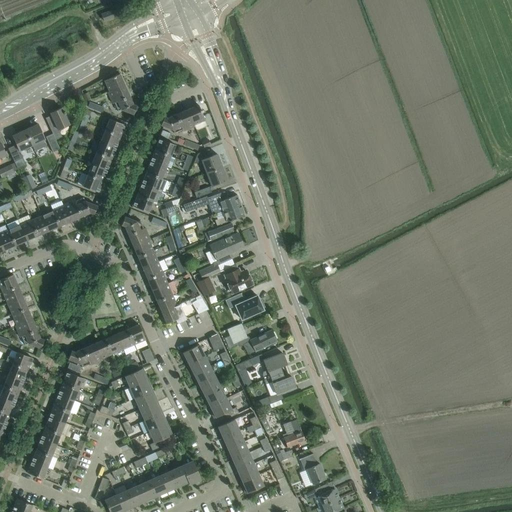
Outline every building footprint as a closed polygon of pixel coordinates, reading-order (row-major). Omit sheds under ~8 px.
[(104,80),(109,91),(109,92),(124,85),(119,74),(104,80)] [(133,104),(124,85),(109,92),(109,91),(107,92),(112,104),(114,103),(117,111),(121,110),(133,114),(136,106),(133,104)] [(198,105),(187,110),(193,125),(205,120),(198,105)] [(64,114),(65,114),(64,111),(63,112),(61,108),(50,113),(52,117),(46,120),(45,118),(52,134),(55,140),(61,137),(59,132),(61,128),(69,125),(64,114)] [(193,125),(187,110),(167,118),(163,117),(160,125),(172,130),(173,134),(182,130),(183,132),(194,127),(193,125)] [(109,119),(104,130),(120,136),(124,125),(109,119)] [(37,124),(25,130),(32,146),(45,140),(37,124)] [(32,146),(25,130),(12,136),(16,144),(8,148),(14,163),(23,159),(20,152),(32,146)] [(116,147),(120,136),(104,130),(100,141),(116,147)] [(45,137),(53,153),(60,149),(55,140),(52,134),(45,137)] [(159,139),(155,150),(170,156),(175,145),(159,139)] [(111,158),(116,147),(100,141),(96,152),(111,158)] [(166,167),(170,156),(155,150),(150,161),(166,167)] [(107,170),(111,158),(96,152),(91,163),(107,170)] [(196,153),(193,163),(199,160),(198,158),(202,157),(200,152),(196,153)] [(201,160),(206,173),(221,167),(217,154),(201,160)] [(161,178),(166,167),(150,161),(146,172),(161,178)] [(102,181),(107,170),(91,163),(87,175),(102,181)] [(0,169),(0,175),(1,178),(14,172),(10,165),(0,169)] [(227,180),(221,167),(206,173),(211,186),(227,180)] [(167,181),(161,178),(146,172),(141,183),(157,190),(162,192),(167,181)] [(98,192),(102,181),(87,175),(82,186),(98,192)] [(152,201),(157,190),(141,183),(137,195),(152,201)] [(173,191),(171,195),(176,197),(178,193),(181,186),(176,184),(173,191)] [(194,191),(196,197),(211,191),(209,186),(194,191)] [(26,192),(19,195),(21,200),(28,197),(33,195),(30,190),(26,192)] [(223,192),(207,198),(208,202),(213,215),(222,211),(240,204),(236,194),(226,198),(223,192)] [(148,212),(152,201),(137,195),(132,206),(148,212)] [(185,211),(208,202),(207,198),(206,196),(182,204),(183,206),(185,211)] [(83,198),(75,201),(74,200),(62,205),(63,206),(70,221),(90,213),(93,214),(97,206),(84,201),(83,198)] [(177,205),(180,199),(164,204),(165,208),(166,209),(177,205)] [(244,215),(240,204),(222,211),(224,217),(214,221),(216,226),(230,220),(230,222),(232,221),(231,220),(244,215)] [(63,206),(52,211),(59,226),(70,221),(63,206)] [(59,226),(52,211),(41,216),(48,231),(59,226)] [(48,231),(41,216),(30,220),(37,236),(48,231)] [(124,226),(133,246),(149,239),(144,227),(143,228),(140,220),(136,222),(124,217),(120,225),(124,226)] [(37,236),(30,220),(19,225),(26,240),(37,236)] [(200,222),(201,231),(215,228),(213,220),(200,222)] [(210,241),(234,230),(230,223),(207,234),(210,241)] [(26,240),(19,225),(8,230),(15,245),(26,240)] [(172,230),(178,248),(184,246),(178,228),(172,230)] [(15,245),(8,230),(0,233),(0,240),(4,250),(15,245)] [(196,231),(185,234),(188,244),(198,241),(196,231)] [(237,233),(211,245),(219,264),(231,259),(229,253),(244,246),(243,246),(237,233)] [(149,240),(149,239),(133,246),(137,257),(153,251),(148,240),(149,240)] [(142,268),(158,262),(153,251),(137,257),(142,268)] [(162,273),(158,262),(142,268),(147,279),(162,273)] [(201,279),(220,271),(217,264),(198,272),(201,279)] [(225,279),(231,293),(252,284),(245,270),(239,273),(238,269),(225,275),(226,279),(225,279)] [(152,290),(167,284),(162,273),(147,279),(152,290)] [(13,274),(0,279),(0,287),(2,292),(17,285),(13,274)] [(204,297),(215,291),(208,277),(196,282),(204,297)] [(190,287),(194,284),(190,278),(186,281),(190,287)] [(172,295),(167,284),(152,290),(156,301),(172,295)] [(194,284),(190,287),(193,293),(198,291),(194,284)] [(22,297),(17,285),(2,292),(7,303),(22,297)] [(240,293),(224,300),(228,308),(235,306),(241,319),(263,310),(262,308),(264,307),(261,301),(259,301),(257,296),(256,295),(244,301),(240,294),(241,293),(240,293)] [(161,312),(176,306),(176,305),(172,295),(156,301),(161,312)] [(200,295),(195,297),(203,311),(208,309),(200,295)] [(27,308),(22,297),(7,303),(12,314),(27,308)] [(176,306),(161,312),(166,323),(175,320),(176,323),(185,319),(179,304),(176,305),(176,306)] [(31,319),(27,308),(12,314),(16,325),(31,319)] [(196,318),(199,327),(213,322),(209,312),(196,318)] [(249,325),(260,320),(258,315),(247,320),(249,325)] [(40,338),(31,319),(16,325),(14,326),(19,337),(21,336),(25,345),(28,343),(40,348),(44,340),(40,338)] [(138,324),(127,329),(134,344),(145,340),(138,324)] [(262,335),(250,341),(248,336),(246,337),(241,324),(227,330),(220,333),(223,341),(225,340),(228,346),(237,342),(239,346),(242,345),(247,355),(267,345),(276,340),(271,330),(262,335)] [(134,344),(127,329),(116,334),(123,349),(134,344)] [(123,349),(116,334),(105,339),(112,354),(123,349)] [(222,346),(217,334),(208,338),(213,350),(222,346)] [(112,354),(105,339),(94,343),(101,359),(112,354)] [(94,343),(83,348),(74,352),(71,350),(67,359),(79,364),(81,367),(89,364),(90,365),(101,360),(101,359),(94,343)] [(186,364),(204,356),(198,344),(181,353),(186,364)] [(154,360),(149,349),(142,352),(147,363),(154,360)] [(219,354),(222,360),(227,357),(225,351),(219,354)] [(28,369),(32,358),(17,352),(14,358),(8,356),(6,361),(12,363),(28,369)] [(282,372),(280,366),(286,364),(282,353),(263,360),(267,370),(263,371),(262,375),(263,380),(270,377),(282,372)] [(192,375),(209,366),(204,356),(186,364),(192,375)] [(230,363),(227,357),(222,360),(224,366),(230,363)] [(249,359),(234,365),(237,372),(252,366),(249,359)] [(23,380),(28,369),(12,363),(8,374),(23,380)] [(197,386),(215,377),(209,366),(192,375),(197,386)] [(124,376),(129,387),(147,378),(142,368),(124,376)] [(67,372),(62,383),(78,389),(82,378),(67,372)] [(282,372),(270,377),(263,380),(265,384),(271,382),(276,394),(295,387),(291,376),(284,379),(282,372)] [(229,376),(232,382),(237,379),(235,373),(229,376)] [(19,392),(23,380),(8,374),(3,386),(19,392)] [(203,397),(220,388),(215,377),(197,386),(203,397)] [(152,390),(147,378),(129,387),(134,398),(152,390)] [(240,385),(237,379),(232,382),(234,387),(240,385)] [(73,400),(78,389),(62,383),(58,394),(73,400)] [(0,397),(14,403),(19,392),(3,386),(0,393),(0,397)] [(208,407),(226,399),(220,388),(203,397),(208,407)] [(157,400),(152,390),(134,398),(139,409),(157,400)] [(69,412),(73,400),(58,394),(53,405),(69,412)] [(0,410),(10,414),(14,403),(0,397),(0,410)] [(252,403),(255,409),(270,403),(267,397),(252,403)] [(231,409),(226,399),(208,407),(213,418),(224,413),(227,419),(238,413),(235,407),(231,409)] [(161,412),(157,400),(139,409),(144,420),(161,412)] [(64,423),(69,412),(53,405),(49,417),(64,423)] [(105,414),(107,408),(101,406),(99,412),(105,414)] [(113,410),(107,408),(105,414),(110,416),(113,410)] [(10,414),(0,410),(0,422),(5,425),(10,414)] [(166,423),(161,412),(144,420),(149,431),(166,423)] [(60,434),(64,423),(49,417),(44,428),(60,434)] [(249,419),(251,425),(257,422),(255,417),(249,419)] [(216,427),(221,439),(239,431),(234,419),(216,427)] [(282,435),(287,448),(305,441),(296,419),(283,425),(286,434),(282,435)] [(122,423),(124,429),(130,426),(128,421),(122,423)] [(260,428),(257,422),(251,425),(254,431),(260,428)] [(172,434),(166,423),(149,431),(154,442),(149,444),(152,450),(164,445),(161,439),(172,434)] [(133,432),(130,426),(124,429),(127,435),(133,432)] [(55,445),(60,434),(44,428),(40,439),(55,445)] [(226,450),(244,442),(239,431),(221,439),(226,450)] [(259,441),(261,447),(267,444),(265,438),(259,441)] [(51,456),(55,445),(40,439),(36,450),(51,456)] [(180,448),(178,442),(172,445),(174,451),(180,448)] [(231,461),(248,453),(244,442),(226,450),(231,461)] [(270,450),(267,444),(261,447),(264,452),(270,450)] [(166,447),(160,450),(163,455),(169,453),(166,447)] [(47,467),(51,456),(36,450),(31,461),(47,467)] [(163,455),(160,450),(155,452),(157,458),(163,455)] [(279,451),(284,461),(293,457),(290,450),(284,453),(282,450),(279,451)] [(235,472),(253,464),(248,453),(231,461),(235,472)] [(325,478),(319,464),(316,465),(312,454),(313,454),(312,453),(298,459),(299,460),(299,459),(304,470),(306,469),(312,484),(325,478)] [(145,457),(139,459),(141,465),(147,463),(145,457)] [(141,465),(139,459),(133,462),(136,468),(141,465)] [(269,463),(272,469),(278,466),(275,460),(269,463)] [(42,479),(47,467),(31,461),(27,473),(42,479)] [(192,461),(181,466),(190,484),(201,479),(192,461)] [(240,483),(258,475),(253,464),(235,472),(240,483)] [(189,484),(190,484),(181,466),(170,470),(177,487),(188,482),(189,484)] [(283,477),(278,466),(272,469),(277,480),(283,477)] [(123,467),(117,469),(119,475),(125,472),(123,467)] [(119,475),(117,469),(111,472),(114,478),(114,477),(119,475)] [(177,487),(170,470),(159,475),(166,492),(177,487)] [(166,492),(159,475),(148,480),(155,497),(166,492)] [(263,486),(258,475),(240,483),(245,494),(263,486)] [(104,491),(106,485),(108,480),(102,477),(98,489),(104,491)] [(155,497),(148,480),(137,485),(144,501),(155,497)] [(331,482),(315,489),(303,494),(306,500),(314,497),(318,507),(338,498),(331,482)] [(144,501),(137,485),(126,490),(133,506),(144,501)] [(133,506),(126,490),(115,495),(122,511),(133,506)] [(120,511),(122,511),(115,495),(104,500),(106,504),(109,511),(120,511)] [(343,508),(338,498),(318,507),(319,508),(318,508),(319,511),(334,511),(335,511),(341,509),(343,508)] [(16,499),(12,510),(16,511),(28,511),(32,505),(16,499)]
